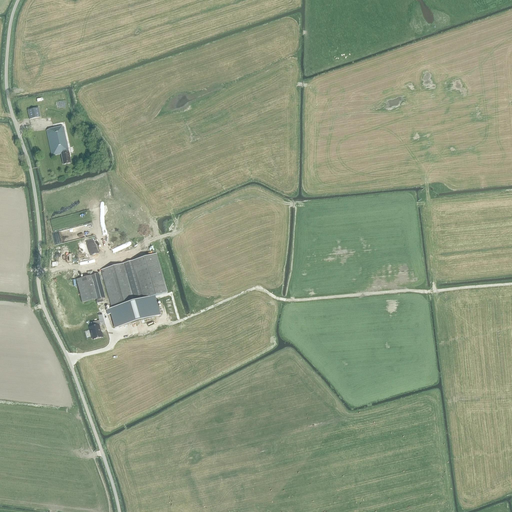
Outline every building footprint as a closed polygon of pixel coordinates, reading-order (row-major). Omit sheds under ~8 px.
[(40,117),(38,108),(27,110),(29,119),(40,117)] [(68,153),(67,146),(63,127),(46,131),(51,156),(61,154),(63,165),(70,164),(68,153)] [(100,205),(97,206),(102,224),(105,223),(100,205)] [(58,217),(50,219),(54,232),(62,230),(58,217)] [(156,254),(100,270),(111,309),(105,310),(106,313),(110,312),(115,328),(159,316),(154,297),(167,293),(156,254)] [(99,274),(76,280),(82,303),(96,299),(97,301),(102,299),(102,300),(105,299),(99,274)] [(91,328),(89,328),(92,340),(101,338),(100,333),(99,333),(97,326),(99,326),(98,321),(90,324),(91,328)]
